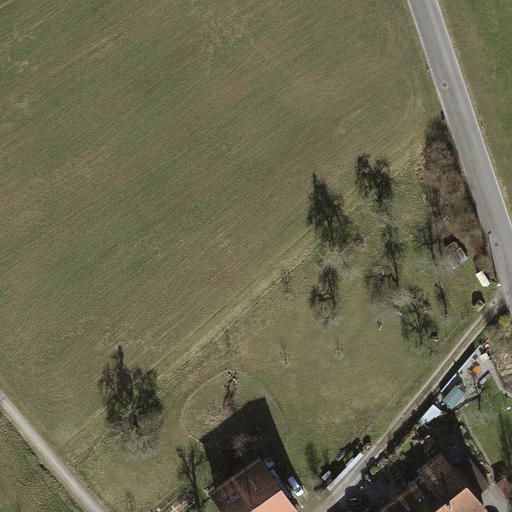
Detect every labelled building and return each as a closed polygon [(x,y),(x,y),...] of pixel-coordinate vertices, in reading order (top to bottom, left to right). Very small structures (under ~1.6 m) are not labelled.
[(457,385),(443,401),(452,409),(466,393),(457,385)] [(425,475),(406,490),(424,511),(475,511),(484,505),(471,490),(481,482),(465,462),(455,471),(441,455),(422,472),(425,475)] [(288,511),(295,507),(266,467),(218,501),(225,511),(288,511)] [(494,491),(506,507),(511,502),(511,490),(506,482),(494,491)] [(424,511),(406,490),(381,511),(424,511)]
